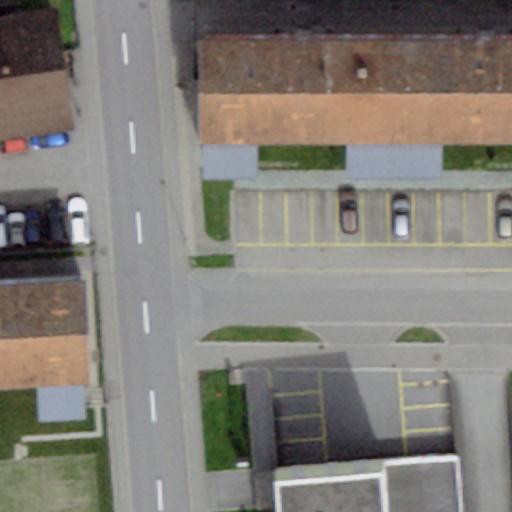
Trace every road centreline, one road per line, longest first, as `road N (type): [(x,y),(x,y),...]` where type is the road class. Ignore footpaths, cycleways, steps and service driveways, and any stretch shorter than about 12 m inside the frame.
road 1 (residential): [(132,304),(511,307)]
road 2 (residential): [(132,304),(103,0)]
road 3 (residential): [(155,511),(132,304)]
